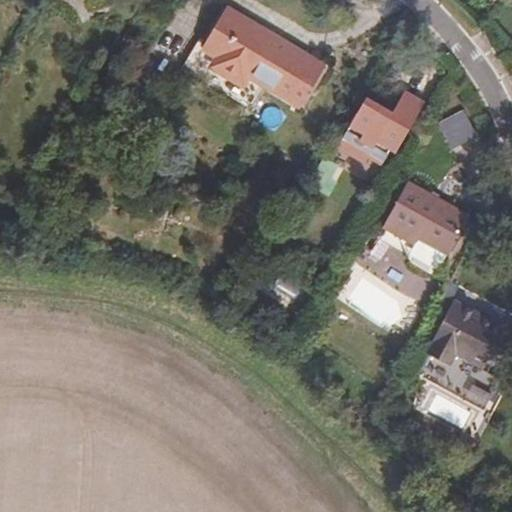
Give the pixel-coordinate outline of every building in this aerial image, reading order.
[(196,43),(182,67),(249,108),(264,84),(301,106),(324,67),(226,8),(202,47),(196,43)] [(363,103),(338,146),(365,162),(369,156),(382,163),(391,148),(396,151),(424,104),(404,92),(389,118),(363,103)] [(417,237),(447,253),(468,215),(409,183),(381,233),(411,249),(417,237)] [(438,271),(447,253),(417,237),(411,249),(381,233),(378,238),(438,271)] [(504,328),(454,301),(433,341),(442,345),(435,357),(449,364),(455,352),(483,367),(504,328)]
